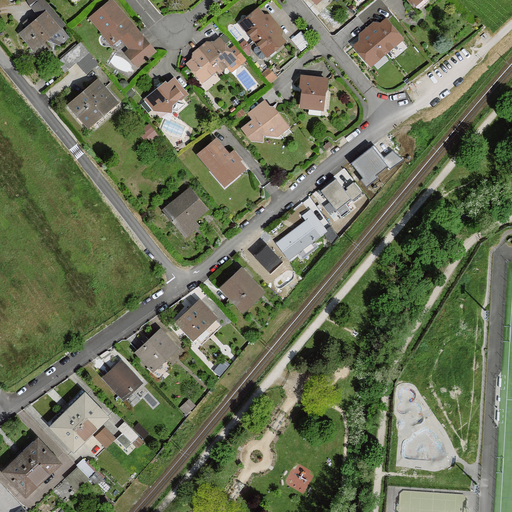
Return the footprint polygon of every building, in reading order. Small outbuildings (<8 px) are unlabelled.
[(65,24),(44,0),(41,0),(40,1),(33,8),(40,17),(46,12),(61,28),(65,24)] [(139,32),(113,2),(95,17),(107,31),(105,33),(113,42),(122,34),(128,41),(137,33),(139,32)] [(241,25),(254,40),(277,21),(270,13),(266,17),(264,15),(259,9),(241,25)] [(61,28),(46,12),(40,17),(32,23),(29,19),(24,24),(27,28),(19,34),(34,50),(48,39),(61,45),(69,37),(61,28)] [(355,45),(370,64),(402,38),(386,18),(381,23),(374,23),(360,33),(360,40),(355,45)] [(277,21),(254,40),(259,45),(254,49),(254,52),(261,59),(264,59),(285,41),(280,34),(278,32),(283,28),(277,21)] [(297,36),(293,40),(302,50),(311,42),(302,32),(297,36)] [(137,33),(128,41),(134,48),(143,41),(140,37),(137,33)] [(226,35),(220,40),(224,45),(231,40),(226,35)] [(209,43),(202,49),(218,69),(219,71),(227,65),(235,59),(229,51),(224,45),(220,40),(214,45),(212,47),(209,43)] [(134,48),(130,52),(139,64),(153,52),(143,41),(134,48)] [(249,45),(246,41),(239,47),(242,50),(249,45)] [(79,42),(57,62),(66,71),(78,60),(88,52),(79,42)] [(235,59),(227,65),(232,72),(246,60),(235,46),(229,51),(235,59)] [(218,69),(202,49),(201,48),(193,54),(197,58),(195,59),(189,64),(202,81),(218,69)] [(88,52),(78,60),(88,72),(98,64),(88,52)] [(268,69),(263,74),(269,81),(275,76),(268,69)] [(322,110),(326,78),(304,76),(301,107),(322,110)] [(116,100),(98,80),(73,102),(89,120),(86,123),(92,129),(119,105),(115,101),(116,100)] [(186,93),(175,80),(167,86),(165,84),(163,86),(160,83),(157,86),(159,89),(145,101),(152,109),(170,110),(170,103),(177,97),(181,98),(186,93)] [(129,98),(134,93),(130,89),(125,94),(129,98)] [(276,128),(284,121),(274,109),(271,109),(265,101),(251,113),(255,119),(244,127),(253,139),(262,140),(263,132),(275,134),(276,128)] [(159,135),(147,122),(137,130),(143,137),(145,134),(152,142),(159,135)] [(229,155),(216,139),(198,154),(224,185),(244,169),(238,161),(240,160),(234,152),(229,155)] [(333,144),(330,139),(323,144),(326,148),(333,144)] [(374,145),(352,164),(363,178),(361,180),(367,188),(378,178),(376,176),(388,166),(391,169),(404,160),(393,151),(385,158),(374,145)] [(340,211),(354,199),(356,201),(366,193),(356,182),(349,188),(353,192),(351,194),(338,178),(323,191),(340,211)] [(207,208),(190,187),(165,208),(186,234),(198,224),(194,219),(207,208)] [(307,221),(278,243),(289,258),(326,231),(310,211),(303,216),(307,221)] [(268,246),(255,257),(271,274),(283,262),(268,246)] [(262,294),(241,272),(225,287),(245,309),(262,294)] [(217,318),(202,301),(177,323),(193,340),(217,318)] [(177,347),(161,329),(137,352),(153,369),(177,347)] [(142,382),(122,361),(104,377),(124,399),(142,382)] [(107,416),(85,394),(51,426),(74,449),(107,416)] [(125,422),(119,428),(132,442),(139,436),(125,422)] [(106,427),(96,436),(105,447),(115,437),(106,427)] [(38,439),(4,471),(25,494),(60,462),(38,439)] [(84,458),(78,464),(76,465),(78,466),(88,477),(95,471),(84,458)] [(78,466),(65,478),(77,490),(89,479),(88,477),(78,466)]
